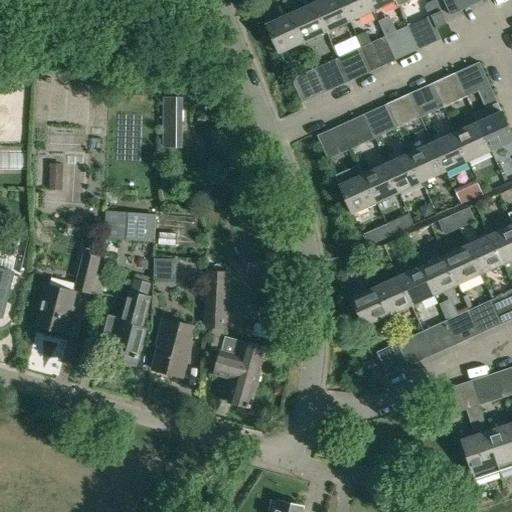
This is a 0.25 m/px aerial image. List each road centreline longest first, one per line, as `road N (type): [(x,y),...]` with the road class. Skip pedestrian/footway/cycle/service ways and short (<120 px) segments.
road 1 (residential): [(306,409),(285,462),(0,376)]
road 2 (residential): [(272,134),(305,211),(317,270),(322,336),(306,409)]
road 3 (residential): [(272,134),(488,31)]
road 4 (residential): [(511,348),(391,403),(306,409)]
road 5 (residential): [(219,0),(272,134)]
